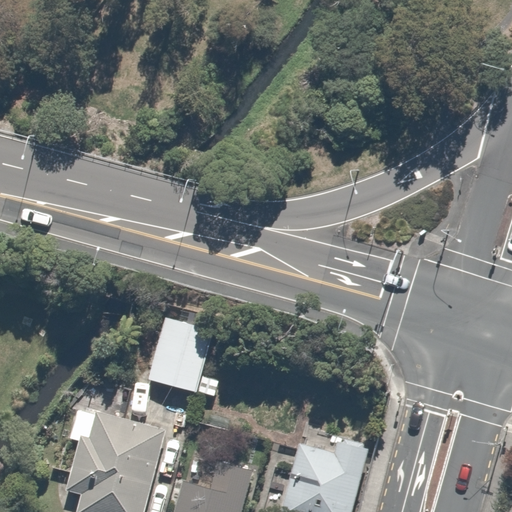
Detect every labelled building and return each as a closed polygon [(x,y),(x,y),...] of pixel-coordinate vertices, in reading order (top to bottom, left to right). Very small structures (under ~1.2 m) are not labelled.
[(199,321),(164,311),(146,376),(181,386),(199,321)] [(71,511),(138,511),(161,425),(70,401),(60,441),(70,443),(59,485),(77,489),(71,511)] [(342,511),(359,444),(326,436),(323,451),(288,442),(270,511),(342,511)] [(236,511),(248,469),(214,460),(207,486),(180,479),(171,511),(236,511)] [(511,511),(511,477),(501,511),(511,511)]
